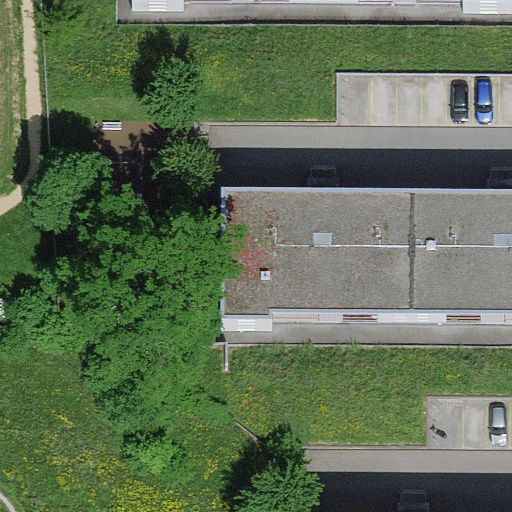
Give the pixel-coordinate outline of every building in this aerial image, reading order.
[(324,0),(139,0),(140,8),(324,9),(324,0)] [(508,0),(324,0),(324,9),(509,9),(508,0)] [(418,207),(234,206),(234,328),(418,328),(418,207)] [(511,207),(418,207),(418,328),(511,328),(511,207)] [(433,480),(511,478),(511,390),(431,392),(433,480)]
